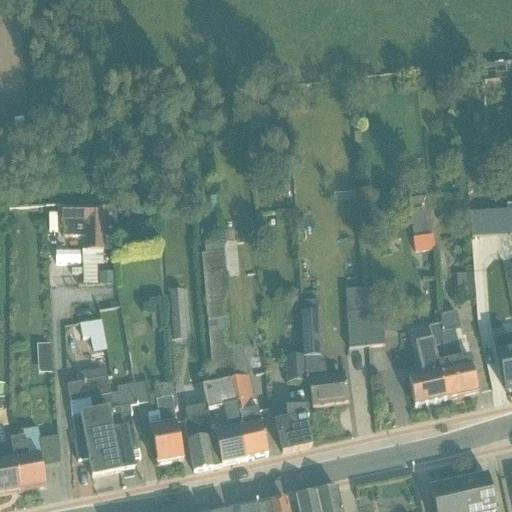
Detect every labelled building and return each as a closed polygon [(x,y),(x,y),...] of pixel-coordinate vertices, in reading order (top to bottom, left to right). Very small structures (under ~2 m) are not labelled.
[(84,253),(105,254),(106,201),(60,201),(60,224),(84,224),(84,253)] [(231,257),(218,258),(227,381),(251,379),(242,267),(252,266),(250,240),(230,242),(231,257)] [(429,245),(429,256),(449,255),(448,244),(429,245)] [(506,266),(493,267),(496,306),(510,305),(506,266)] [(489,303),(488,278),(470,279),(471,303),(489,303)] [(89,326),(75,327),(80,369),(98,367),(97,356),(117,354),(112,304),(86,307),(89,326)] [(392,352),(392,314),(361,315),(362,352),(392,352)] [(0,366),(0,367),(23,366),(22,338),(0,338),(0,366)] [(444,405),(475,398),(466,360),(436,367),(444,405)] [(444,405),(436,367),(401,375),(410,412),(444,405)] [(309,411),(344,405),(339,376),(304,381),(309,411)] [(166,388),(168,400),(172,399),(176,422),(191,419),(185,384),(166,388)] [(117,477),(137,472),(123,410),(104,415),(117,477)] [(117,477),(104,415),(76,421),(89,483),(117,477)] [(278,456),(310,450),(304,419),(272,425),(278,456)] [(152,471),(181,464),(173,427),(144,434),(152,471)] [(240,464),(263,460),(257,427),(234,431),(240,464)] [(240,464),(234,431),(205,437),(211,470),(240,464)] [(191,474),(211,470),(205,437),(184,441),(191,474)] [(13,495),(42,490),(35,458),(6,463),(13,495)] [(0,498),(13,495),(6,463),(0,464),(0,498)] [(461,511),(492,511),(485,478),(455,485),(461,511)] [(461,511),(455,485),(425,492),(429,511),(461,511)] [(316,511),(339,511),(336,493),(314,497),(316,511)] [(316,511),(314,497),(294,501),(295,511),(316,511)] [(264,511),(283,511),(281,503),(263,508),(264,511)]
